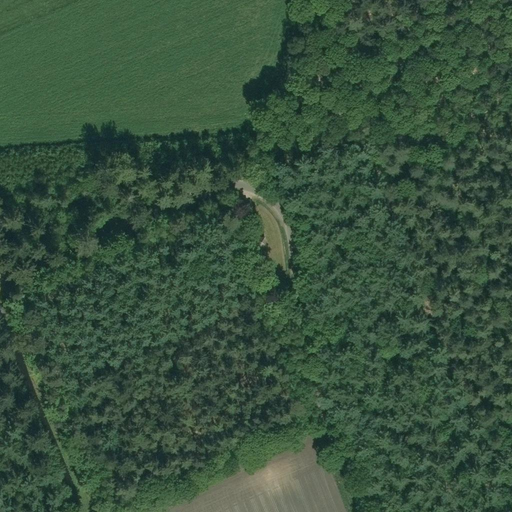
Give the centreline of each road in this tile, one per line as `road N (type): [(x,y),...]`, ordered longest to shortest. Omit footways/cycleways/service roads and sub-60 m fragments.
road 1 (unclassified): [(362,511),(308,356),(288,225),(269,196),(216,187),(1,288)]
road 2 (track): [(358,142),(493,461),(511,442)]
road 3 (track): [(241,168),(358,142),(511,127)]
road 4 (track): [(1,288),(92,511)]
road 5 (track): [(311,0),(241,168)]
